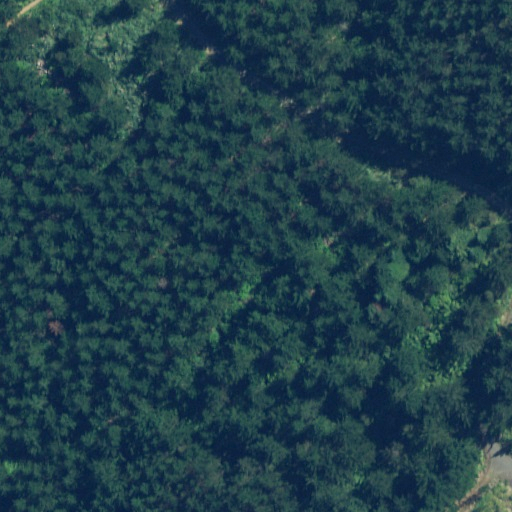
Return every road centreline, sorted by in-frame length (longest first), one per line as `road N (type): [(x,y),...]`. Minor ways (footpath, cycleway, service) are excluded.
road 1 (track): [(511,208),(499,192),(313,113),(214,45),(173,0)]
road 2 (track): [(511,463),(493,453),(478,419),(479,376),(511,309)]
